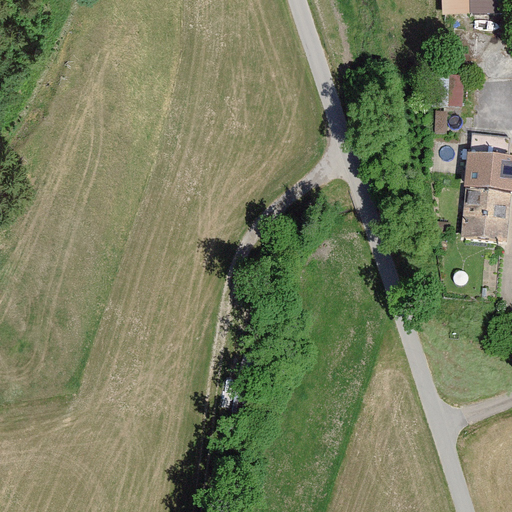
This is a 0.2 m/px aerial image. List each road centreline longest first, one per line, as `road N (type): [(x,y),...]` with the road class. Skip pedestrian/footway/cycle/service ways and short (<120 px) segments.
road 1 (unclassified): [(472,511),(305,0)]
road 2 (track): [(190,511),(231,287),(247,240),(297,177),(349,132)]
